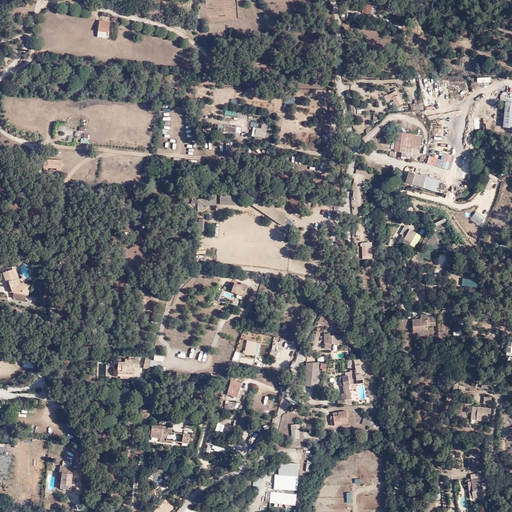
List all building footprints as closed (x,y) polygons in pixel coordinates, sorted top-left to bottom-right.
[(362,13),(371,16),(374,9),(365,6),(362,13)] [(107,37),(108,29),(97,26),(96,35),(107,37)] [(396,89),(388,93),(390,98),(392,97),(397,106),(403,102),(396,89)] [(425,109),(430,109),(431,102),(440,102),(440,97),(425,97),(425,109)] [(511,101),(505,101),(505,107),(503,127),(511,127),(511,101)] [(302,114),(303,111),(295,110),(293,118),(301,120),(302,114)] [(408,121),(407,132),(420,134),(421,127),(418,122),(408,121)] [(76,131),(77,124),(69,124),(67,142),(74,142),(74,140),(77,141),(78,136),(80,136),(81,131),(76,131)] [(219,134),(236,133),(236,124),(218,126),(219,134)] [(259,130),(254,129),(253,138),(264,140),(266,126),(260,125),(259,130)] [(398,131),(396,140),(395,149),(395,151),(403,152),(402,157),(410,158),(411,153),(419,154),(422,134),(420,134),(407,132),(398,131)] [(395,149),(396,140),(375,137),(373,147),(391,150),(392,149),(395,149)] [(57,169),(61,169),(61,160),(44,160),(44,168),(48,168),(57,169)] [(415,173),(412,184),(424,187),(427,176),(415,173)] [(490,190),(493,182),(496,183),(498,177),(489,174),(484,188),(490,190)] [(439,180),(427,176),(424,187),(436,191),(439,180)] [(252,205),(267,215),(272,208),(254,196),(219,195),(219,204),(252,205)] [(272,208),(267,215),(282,225),(283,224),(287,218),(288,217),(272,207),(272,208)] [(287,218),(283,224),(288,228),(293,222),(287,218)] [(404,239),(410,243),(414,236),(416,237),(419,234),(411,229),(406,236),(405,235),(404,237),(404,238),(404,239)] [(372,259),(372,244),(362,244),(362,259),(372,259)] [(0,273),(4,282),(7,282),(9,288),(12,289),(11,292),(10,297),(23,299),(24,294),(20,293),(22,286),(14,285),(13,281),(14,281),(14,278),(11,269),(0,273)] [(16,278),(14,278),(14,281),(13,281),(14,285),(22,286),(22,284),(18,283),(16,278)] [(230,290),(249,295),(250,291),(245,290),(246,288),(242,287),(239,286),(232,283),(230,290)] [(246,301),(249,295),(230,290),(229,292),(242,297),(241,299),(246,301)] [(418,329),(427,329),(428,325),(428,322),(430,322),(430,325),(436,324),(436,315),(426,316),(427,317),(412,318),(413,331),(418,331),(418,329)] [(331,334),(325,334),(325,343),(326,348),(332,348),(332,344),(338,344),(337,343),(342,343),(342,335),(331,336),(331,334)] [(245,354),(255,355),(256,341),(246,340),(245,354)] [(194,359),(198,360),(198,359),(202,360),(203,352),(195,351),(194,359)] [(28,364),(33,365),(35,354),(25,352),(23,363),(28,364)] [(357,382),(364,381),(361,365),(366,364),(366,358),(356,359),(357,374),(339,376),(341,384),(343,383),(344,387),(349,387),(349,384),(357,384),(357,382)] [(124,362),(117,362),(117,372),(122,373),(122,371),(132,372),(133,367),(138,368),(138,360),(124,359),(124,362)] [(148,370),(148,369),(150,361),(144,360),(142,369),(148,370)] [(318,363),(306,364),(305,375),(302,375),(302,381),(300,380),(299,385),(316,387),(318,363)] [(237,398),(239,390),(241,384),(230,380),(226,394),(237,398)] [(338,400),(346,399),(348,399),(348,392),(349,392),(343,388),(344,393),(342,393),(342,399),(338,400)] [(484,396),(482,404),(490,405),(491,397),(484,396)] [(476,405),(476,406),(474,419),(487,421),(489,407),(476,405)] [(338,415),(333,416),(330,416),(331,425),(336,425),(348,423),(346,411),(338,412),(338,415)] [(376,419),(370,417),(364,416),(361,424),(370,426),(369,428),(379,431),(381,423),(375,422),(376,419)] [(236,430),(250,433),(253,421),(239,419),(236,430)] [(291,439),(299,439),(299,424),(291,424),(291,439)] [(149,437),(160,439),(160,435),(166,435),(166,432),(170,433),(170,430),(161,429),(161,426),(150,425),(149,437)] [(211,443),(218,444),(219,437),(212,436),(211,443)] [(277,463),(277,475),(296,476),(297,465),(277,463)] [(66,468),(62,468),(58,468),(58,473),(60,473),(59,483),(59,489),(70,490),(70,488),(71,480),(72,469),(69,469),(66,468)] [(296,476),(277,475),(274,475),(272,488),(296,490),(296,476)] [(251,486),(260,487),(261,477),(251,477),(251,486)] [(486,482),(486,477),(479,478),(472,479),(473,490),(474,490),(474,491),(472,492),(473,498),(481,497),(481,490),(483,489),(482,483),(486,482)] [(293,506),(294,494),(265,491),(264,503),(293,506)]
